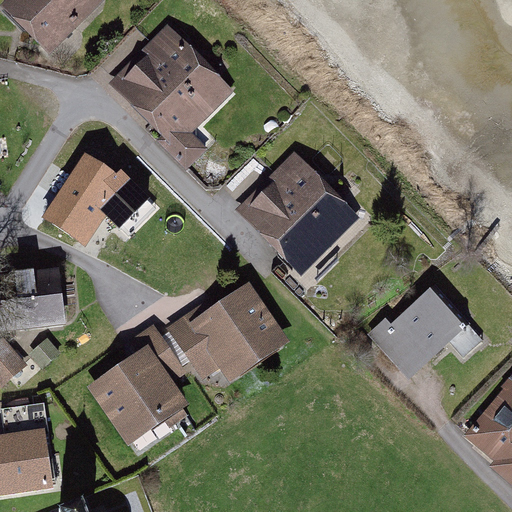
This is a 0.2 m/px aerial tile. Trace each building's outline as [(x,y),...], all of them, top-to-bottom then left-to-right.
[(107,1),(105,0),(12,0),(1,13),(51,60),(107,1)] [(174,25),(112,84),(193,170),(216,148),(198,128),(237,91),(174,25)] [(365,217),(298,153),(242,211),(309,276),(365,217)] [(127,193),(85,164),(40,227),(82,256),(127,193)] [(59,276),(0,282),(0,307),(3,338),(65,332),(59,276)] [(189,317),(167,333),(203,383),(219,372),(230,389),(290,348),(248,288),(194,326),(189,317)] [(392,320),(373,339),(416,384),(471,330),(437,290),(399,326),(392,320)] [(172,387),(188,376),(155,329),(129,347),(137,358),(88,393),(130,452),(189,411),(172,387)] [(9,342),(0,349),(0,389),(3,393),(32,368),(9,342)] [(54,344),(36,357),(47,372),(64,359),(54,344)] [(511,387),(470,438),(511,477),(511,387)] [(42,402),(2,408),(5,432),(46,426),(42,402)] [(42,441),(0,444),(0,499),(46,496),(42,441)]
